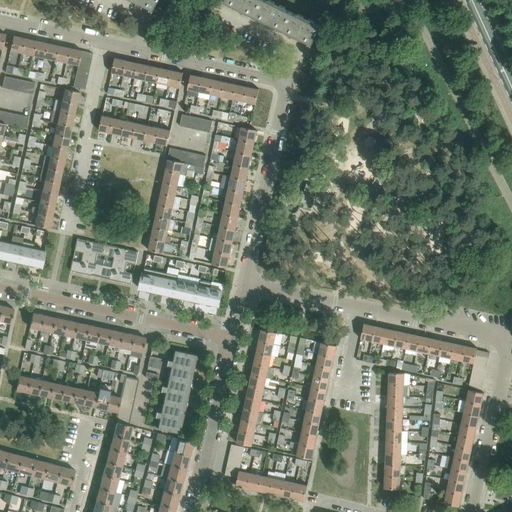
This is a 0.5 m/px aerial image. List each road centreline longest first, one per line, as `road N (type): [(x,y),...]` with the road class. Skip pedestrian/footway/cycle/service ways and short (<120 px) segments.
road 1 (residential): [(232,338),(0,287)]
road 2 (residential): [(511,203),(407,0)]
road 3 (residential): [(283,86),(246,282)]
road 4 (residential): [(63,233),(103,41)]
road 5 (residential): [(191,511),(232,338)]
road 6 (residential): [(472,511),(511,340)]
road 7 (residential): [(511,340),(360,306)]
road 8 (residential): [(136,49),(283,86)]
road 9 (residential): [(283,86),(299,56),(223,14)]
